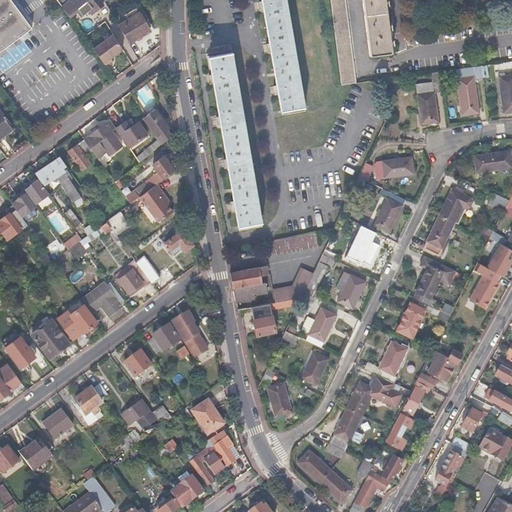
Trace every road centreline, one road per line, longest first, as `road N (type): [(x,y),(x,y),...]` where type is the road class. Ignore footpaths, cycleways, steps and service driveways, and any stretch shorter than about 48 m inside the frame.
road 1 (tertiary): [(267,460),(236,365),(216,262),(179,55),(178,0)]
road 2 (residential): [(267,460),(316,418),(442,162)]
road 3 (residential): [(511,300),(393,511)]
road 4 (residential): [(0,422),(188,282)]
road 5 (residential): [(0,176),(148,64)]
